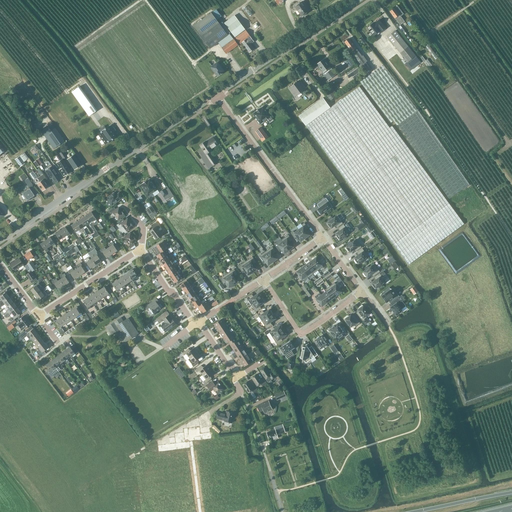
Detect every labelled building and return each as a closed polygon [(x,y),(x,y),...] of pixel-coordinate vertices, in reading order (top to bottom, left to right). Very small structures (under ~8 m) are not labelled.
[(306,15),(306,14),(309,11),(305,6),(305,5),(303,1),(295,7),(302,16),(303,16),(304,16),(306,15)] [(390,12),(397,21),(395,23),(397,27),(405,22),(401,16),(404,14),(398,6),(395,9),(395,8),(390,12)] [(214,9),(218,17),(223,15),(218,7),(214,9)] [(212,13),(211,13),(194,26),(211,48),(228,35),(212,13)] [(224,23),(235,37),(245,29),(235,15),(224,23)] [(381,32),(385,28),(379,20),(375,23),(374,23),(367,28),(369,30),(368,31),(369,31),(372,35),(379,29),(381,32)] [(143,28),(137,32),(144,41),(149,37),(147,34),(149,32),(146,28),(144,29),(143,28)] [(254,49),(251,45),(255,42),(250,36),(246,30),(236,38),(240,44),(242,43),(249,52),(254,49)] [(404,30),(402,32),(404,35),(408,40),(410,39),(404,30)] [(387,37),(404,58),(402,60),(405,64),(406,64),(411,70),(421,63),(395,31),(387,37)] [(226,54),(230,51),(238,45),(234,39),(232,41),(229,36),(219,43),(226,54)] [(130,38),(124,43),(131,51),(137,47),(130,38)] [(356,61),(360,67),(362,66),(368,74),(372,70),(366,62),(367,61),(363,56),(362,57),(349,39),(344,42),(349,48),(348,49),(356,61)] [(117,48),(111,53),(117,62),(123,57),(117,48)] [(347,56),(351,64),(355,62),(351,54),(347,56)] [(430,70),(432,69),(430,67),(432,65),(428,59),(426,60),(422,56),(421,58),(430,70)] [(99,63),(97,65),(100,69),(102,68),(105,71),(110,67),(103,58),(98,62),(99,63)] [(328,81),(336,75),(325,59),(317,65),(324,73),(323,74),(328,81)] [(218,63),(211,67),(218,76),(222,73),(221,73),(223,71),(218,63)] [(384,64),(360,82),(391,123),(392,122),(394,121),(397,125),(400,129),(440,184),(450,198),(470,184),(461,171),(445,149),(423,118),(422,116),(418,110),(392,75),(384,64)] [(357,65),(345,73),(349,78),(361,70),(357,65)] [(174,76),(168,81),(174,89),(180,85),(179,83),(174,76)] [(129,85),(128,86),(132,90),(138,86),(134,81),(133,82),(131,84),(129,85)] [(168,81),(162,85),(167,92),(168,94),(174,89),(168,81)] [(297,95),(306,89),(300,81),(291,87),(297,95)] [(180,85),(174,89),(180,98),(186,93),(181,86),(180,85)] [(72,92),(89,116),(98,110),(80,86),(72,92)] [(123,90),(122,91),(126,95),(132,90),(128,86),(128,87),(126,88),(123,90)] [(138,86),(132,90),(135,95),(141,90),(138,86)] [(448,203),(435,184),(392,126),(390,128),(359,86),(330,108),(323,98),(299,116),(306,126),(381,228),(409,265),(465,224),(448,203)] [(325,93),(331,101),(338,95),(333,87),(325,93)] [(174,89),(168,94),(169,95),(174,102),(180,98),(174,89)] [(132,90),(126,95),(129,99),(135,95),(132,90)] [(141,90),(135,95),(139,99),(145,95),(141,90)] [(135,95),(129,99),(133,104),(139,99),(135,95)] [(145,95),(139,99),(142,103),(148,99),(145,95)] [(139,99),(133,104),(136,108),(142,103),(139,99)] [(148,99),(142,103),(145,108),(146,108),(148,107),(150,105),(151,104),(148,99)] [(142,103),(136,108),(140,113),(141,112),(143,110),(145,109),(145,108),(142,103)] [(270,117),(271,117),(263,107),(263,106),(259,109),(257,111),(253,114),(260,124),(267,120),(271,118),(270,117)] [(52,124),(41,132),(53,149),(64,141),(52,124)] [(101,132),(98,134),(105,144),(109,141),(112,139),(113,140),(117,137),(113,133),(115,131),(113,129),(114,129),(112,125),(109,127),(109,126),(106,129),(106,128),(104,130),(103,128),(102,128),(100,130),(99,130),(101,132)] [(262,141),(268,137),(260,128),(255,132),(262,141)] [(218,145),(213,138),(207,142),(206,141),(200,145),(206,154),(201,157),(209,169),(217,163),(210,152),(209,151),(218,145)] [(74,169),(80,165),(73,155),(67,159),(74,169)] [(19,156),(15,160),(19,165),(23,162),(19,156)] [(42,164),(39,159),(34,162),(38,167),(42,164)] [(61,159),(57,162),(61,168),(59,170),(63,176),(65,175),(65,176),(70,172),(66,165),(65,165),(61,159)] [(56,182),(60,179),(51,167),(45,171),(50,179),(51,178),(54,182),(53,183),(54,185),(57,183),(56,182)] [(37,184),(42,191),(48,187),(44,181),(46,179),(43,174),(37,178),(40,182),(37,184)] [(147,184),(153,193),(155,196),(160,193),(150,179),(146,182),(147,184),(146,184),(147,184)] [(153,193),(147,184),(146,184),(147,184),(146,182),(140,185),(140,186),(148,197),(153,193)] [(31,200),(33,198),(32,198),(38,194),(32,185),(24,191),(22,189),(18,191),(21,196),(22,195),(27,201),(30,199),(31,200)] [(119,200),(123,197),(119,193),(116,195),(114,193),(107,199),(112,205),(119,200)] [(322,215),(332,207),(326,198),(317,204),(320,208),(318,209),(318,210),(317,211),(320,214),(321,214),(322,215)] [(152,206),(146,210),(150,215),(155,211),(152,206)] [(118,220),(125,215),(119,207),(116,210),(114,207),(109,211),(111,213),(113,213),(118,220)] [(96,219),(92,212),(87,215),(94,226),(99,223),(96,219)] [(94,226),(87,215),(82,219),(86,226),(89,223),(92,227),(94,226)] [(276,216),(269,221),(272,225),(279,220),(276,216)] [(337,216),(333,219),(327,224),(330,228),(331,227),(331,228),(336,225),(337,228),(343,224),(337,216)] [(86,226),(82,219),(77,222),(81,229),(82,230),(84,233),(85,232),(85,231),(83,228),(86,226)] [(123,219),(118,223),(120,225),(121,224),(127,232),(134,227),(128,219),(125,221),(123,219)] [(104,220),(99,224),(102,229),(107,225),(104,220)] [(362,223),(357,227),(360,230),(364,227),(368,224),(365,221),(362,223)] [(81,229),(77,222),(72,225),(76,232),(79,230),(82,234),(84,233),(82,230),(81,229)] [(156,239),(163,235),(159,229),(161,227),(157,222),(151,226),(153,229),(150,232),(153,236),(153,235),(156,239)] [(267,223),(260,228),(263,231),(270,226),(267,223)] [(309,235),(306,230),(308,228),(304,223),(302,225),(303,227),(299,230),(305,238),(309,235)] [(349,232),(344,225),(338,229),(340,231),(336,234),(337,235),(336,236),(339,240),(342,238),(343,239),(346,237),(345,236),(349,232)] [(69,233),(70,233),(66,227),(61,230),(65,237),(67,235),(68,237),(71,235),(69,233)] [(60,240),(65,237),(61,230),(56,234),(60,240)] [(305,238),(299,230),(295,233),(293,231),(291,233),(295,238),(297,237),(300,241),(305,238)] [(134,242),(137,240),(131,232),(124,237),(130,245),(129,246),(131,249),(135,245),(134,242)] [(286,236),(281,240),(285,245),(288,249),(289,250),(293,247),(292,246),(292,244),(290,242),(292,240),(288,235),(286,236)] [(51,237),(46,241),(50,247),(53,245),(54,247),(57,246),(51,237)] [(88,238),(83,242),(88,248),(96,242),(93,238),(90,240),(88,238)] [(277,243),(274,245),(278,250),(281,249),(283,252),(284,253),(289,250),(288,249),(285,245),(281,240),(281,239),(276,242),(277,243)] [(362,248),(356,240),(352,243),(350,241),(347,243),(349,245),(345,248),(348,252),(349,251),(350,252),(354,249),(356,252),(362,248)] [(50,247),(46,241),(41,244),(47,252),(49,251),(48,248),(50,247)] [(164,241),(159,244),(164,251),(168,249),(168,248),(164,241)] [(112,254),(118,251),(114,245),(114,244),(113,242),(109,245),(110,247),(108,248),(112,254)] [(159,254),(164,251),(159,244),(155,247),(159,254)] [(57,249),(60,252),(52,257),(54,259),(62,254),(64,253),(60,247),(57,249)] [(112,254),(108,248),(106,249),(105,247),(101,250),(102,252),(103,252),(107,258),(112,254)] [(276,252),(272,247),(265,252),(273,262),(277,259),(274,254),(276,252)] [(368,256),(362,248),(357,253),(358,255),(354,258),(355,259),(354,260),(357,264),(361,262),(362,263),(365,261),(364,259),(368,256)] [(96,265),(101,261),(97,255),(98,255),(97,253),(98,252),(95,249),(88,253),(92,259),(96,265)] [(160,260),(167,255),(170,254),(169,252),(169,251),(168,249),(164,251),(159,254),(157,256),(160,260)] [(30,251),(25,255),(28,260),(34,256),(36,260),(38,258),(34,253),(33,254),(30,251)] [(273,262),(265,252),(258,257),(262,262),(265,260),(268,265),(273,262)] [(63,258),(66,256),(64,254),(57,258),(62,265),(65,264),(61,258),(60,258),(62,257),(63,258)] [(171,257),(169,258),(167,255),(160,260),(163,265),(172,259),(171,257)] [(252,257),(245,261),(253,273),(257,271),(256,269),(257,269),(254,264),(256,262),(252,257)] [(13,261),(9,264),(13,269),(13,268),(15,271),(24,265),(19,258),(14,262),(13,261)] [(44,264),(41,258),(33,263),(32,261),(28,264),(30,268),(32,271),(44,264)] [(96,265),(92,259),(90,260),(89,258),(85,260),(86,263),(87,262),(91,268),(96,265)] [(175,260),(174,258),(172,259),(163,265),(166,269),(173,264),(172,262),(175,260)] [(312,262),(318,270),(323,267),(322,265),(323,264),(320,260),(319,261),(316,258),(312,260),(313,261),(312,262)] [(253,273),(245,261),(238,266),(242,272),(244,270),(248,275),(248,274),(249,275),(253,273)] [(313,274),(318,270),(312,262),(310,263),(310,262),(306,265),(312,272),(313,274)] [(80,275),(85,272),(81,266),(82,265),(81,263),(77,266),(78,268),(76,269),(80,275)] [(175,267),(173,264),(166,269),(169,274),(179,267),(180,267),(178,265),(175,267)] [(366,270),(363,272),(366,277),(367,276),(368,277),(372,274),(373,277),(380,272),(377,267),(374,264),(371,266),(369,268),(368,266),(365,268),(366,270)] [(307,276),(312,272),(306,265),(303,268),(302,269),(307,276)] [(181,269),(179,267),(169,274),(172,278),(179,273),(178,271),(181,269)] [(80,275),(76,269),(74,271),(72,268),(69,271),(70,273),(71,273),(75,279),(80,275)] [(227,274),(234,285),(238,283),(237,282),(238,281),(235,276),(238,275),(234,269),(227,274)] [(308,278),(307,276),(302,269),(301,270),(300,269),(297,272),(299,276),(298,276),(301,280),(302,279),(303,281),(308,278)] [(133,280),(134,282),(136,281),(134,279),(138,277),(137,275),(135,272),(133,270),(128,273),(133,280)] [(373,284),(372,285),(375,289),(378,287),(380,288),(382,286),(381,284),(385,281),(382,276),(385,274),(383,271),(380,274),(380,273),(374,278),(376,280),(372,283),(373,284)] [(31,281),(35,278),(31,272),(27,275),(31,281)] [(181,272),(179,273),(172,278),(173,281),(173,282),(173,283),(174,283),(175,283),(177,281),(179,283),(186,279),(181,272)] [(128,273),(123,277),(127,284),(133,280),(128,273)] [(64,286),(69,283),(65,276),(66,276),(65,274),(61,276),(62,278),(60,280),(64,286)] [(234,285),(227,274),(220,278),(223,284),(226,282),(229,287),(230,287),(231,288),(234,285)] [(124,285),(127,284),(123,277),(118,280),(122,287),(123,289),(126,287),(124,285)] [(64,286),(60,280),(58,281),(56,279),(52,282),(54,284),(55,283),(59,290),(64,286)] [(122,287),(118,280),(112,284),(118,292),(120,291),(119,289),(122,287)] [(183,290),(191,285),(188,280),(180,285),(183,290)] [(35,295),(41,290),(39,289),(41,287),(38,283),(36,285),(37,286),(31,290),(35,295)] [(330,286),(336,295),(337,294),(338,295),(341,292),(339,288),(340,288),(337,284),(336,285),(335,283),(330,286)] [(186,295),(194,290),(192,287),(194,286),(193,284),(191,285),(183,290),(186,295)] [(335,296),(336,295),(330,286),(325,290),(326,292),(332,299),(335,296)] [(383,293),(381,294),(387,301),(390,299),(392,302),(400,295),(398,292),(395,294),(389,286),(382,292),(383,293)] [(105,287),(99,291),(104,297),(105,299),(107,298),(106,296),(109,294),(105,287)] [(45,296),(47,295),(44,291),(42,292),(41,290),(35,295),(39,300),(45,296)] [(189,299),(197,294),(194,290),(186,295),(189,299)] [(104,297),(99,291),(94,294),(98,301),(99,301),(100,302),(102,301),(101,299),(104,297)] [(328,302),(332,299),(326,292),(321,295),(326,302),(327,301),(328,302)] [(3,302),(9,297),(5,293),(0,296),(0,298),(1,300),(3,302)] [(325,303),(326,302),(321,295),(320,293),(314,297),(316,299),(315,300),(318,304),(319,303),(322,306),(325,304),(325,303)] [(98,301),(94,294),(89,297),(93,304),(94,306),(97,304),(96,303),(98,301)] [(192,304),(200,299),(197,294),(189,299),(192,304)] [(251,305),(262,298),(262,297),(260,294),(259,294),(254,297),(252,294),(246,298),(251,305)] [(6,307),(13,302),(9,297),(3,302),(4,304),(6,307)] [(89,297),(84,301),(89,309),(91,308),(90,306),(93,304),(89,297)] [(113,301),(108,304),(110,306),(117,301),(114,297),(112,299),(113,301)] [(156,302),(158,301),(157,298),(145,307),(147,310),(150,308),(154,313),(163,306),(161,303),(159,305),(156,302)] [(262,298),(251,305),(256,312),(261,308),(260,306),(265,303),(264,302),(265,301),(262,298)] [(401,309),(406,306),(402,301),(401,302),(398,298),(391,303),(392,306),(390,308),(396,316),(403,311),(402,311),(401,309)] [(202,303),(206,301),(205,299),(202,302),(200,299),(192,304),(195,308),(198,307),(202,303)] [(202,303),(207,311),(211,308),(207,300),(206,301),(202,303)] [(5,315),(16,307),(13,302),(6,307),(8,309),(6,310),(6,311),(4,313),(5,315)] [(202,314),(207,311),(202,303),(198,307),(202,314)] [(359,311),(356,313),(365,325),(369,322),(367,318),(365,316),(369,314),(367,312),(368,311),(366,308),(365,309),(362,305),(358,308),(359,309),(358,310),(359,311)] [(20,312),(16,307),(5,315),(7,317),(12,313),(14,316),(12,317),(14,320),(20,315),(18,313),(20,312)] [(72,310),(76,317),(82,314),(77,307),(72,310)] [(73,319),(76,317),(72,310),(66,314),(71,321),(71,320),(72,322),(74,321),(73,319)] [(262,321),(273,314),(271,310),(270,311),(269,310),(264,313),(263,310),(257,314),(262,321)] [(91,319),(99,313),(98,311),(92,315),(90,312),(87,314),(91,319)] [(166,311),(156,319),(159,324),(164,320),(166,323),(162,327),(160,328),(160,330),(161,331),(163,331),(164,330),(166,332),(176,324),(172,319),(169,316),(170,316),(166,311)] [(66,314),(61,317),(66,324),(71,321),(66,314)] [(273,314),(262,321),(266,328),(272,325),(270,322),(275,319),(275,318),(275,317),(273,314)] [(85,319),(80,323),(81,325),(89,320),(86,315),(83,317),(85,319)] [(351,315),(349,316),(349,315),(344,318),(347,322),(346,323),(348,326),(349,325),(351,327),(354,325),(356,327),(360,323),(354,315),(351,316),(351,315)] [(19,322),(17,324),(21,330),(29,324),(23,316),(18,320),(19,322)] [(61,327),(66,324),(61,317),(56,321),(61,327)] [(113,335),(119,331),(126,342),(133,337),(133,338),(135,337),(137,336),(138,335),(137,334),(139,334),(128,318),(124,321),(121,318),(107,327),(113,335)] [(218,329),(226,324),(222,319),(214,324),(218,329)] [(6,326),(7,329),(8,328),(11,325),(12,325),(16,322),(14,320),(10,323),(6,326)] [(334,326),(332,327),(332,328),(329,330),(336,340),(345,334),(338,323),(334,326)] [(221,334),(229,329),(226,324),(218,329),(221,334)] [(272,337),(284,330),(281,326),(281,327),(280,326),(275,329),(273,327),(264,333),(266,335),(270,333),(272,337)] [(19,335),(22,339),(24,338),(26,341),(27,341),(29,339),(30,338),(36,333),(37,333),(38,333),(37,332),(35,330),(34,330),(33,328),(32,329),(30,327),(19,335)] [(224,339),(232,334),(229,329),(221,334),(224,339)] [(284,330),(272,337),(277,344),(283,341),(281,338),(286,335),(285,334),(286,334),(284,330)] [(36,333),(30,338),(34,343),(40,338),(37,333),(36,333)] [(227,344),(229,342),(234,339),(235,338),(232,334),(224,339),(227,344)] [(319,337),(317,338),(314,341),(320,349),(329,343),(323,335),(319,337)] [(40,338),(34,343),(38,348),(38,347),(44,343),(40,338)] [(234,339),(229,342),(231,345),(230,345),(234,350),(242,345),(238,340),(236,342),(234,339)] [(280,348),(287,358),(292,355),(289,351),(294,348),(290,341),(280,348)] [(44,343),(38,347),(42,352),(48,348),(44,343)] [(237,355),(245,350),(242,345),(234,350),(237,355)] [(307,346),(305,347),(303,347),(300,358),(303,359),(306,363),(311,360),(309,357),(312,355),(314,358),(318,355),(312,346),(308,348),(307,346)] [(70,347),(65,350),(70,357),(73,360),(75,359),(72,355),(75,353),(76,355),(79,352),(75,347),(72,349),(70,347)] [(187,361),(198,352),(195,348),(190,352),(188,349),(183,353),(185,356),(184,356),(187,361)] [(70,357),(65,350),(60,354),(65,360),(68,364),(70,363),(67,359),(70,357)] [(237,355),(232,358),(233,360),(238,356),(240,360),(248,354),(245,350),(237,355)] [(198,352),(187,361),(186,362),(191,368),(198,363),(196,361),(201,357),(198,352)] [(65,360),(60,354),(56,358),(61,364),(63,368),(65,366),(62,363),(65,360)] [(248,354),(240,360),(243,364),(244,364),(245,367),(254,361),(252,358),(251,359),(248,354)] [(56,358),(51,361),(59,371),(61,370),(58,366),(61,364),(56,358)] [(50,370),(47,371),(52,377),(59,371),(51,361),(46,365),(50,370)] [(202,375),(210,369),(207,365),(202,368),(200,366),(195,370),(197,372),(199,371),(202,375)] [(263,369),(260,371),(266,379),(268,382),(271,380),(276,377),(272,372),(270,374),(266,367),(265,368),(264,366),(262,368),(263,369)] [(210,369),(202,375),(200,377),(203,381),(204,381),(206,383),(211,379),(209,377),(214,373),(210,369)] [(263,387),(267,384),(264,379),(261,381),(257,374),(251,378),(257,386),(261,384),(263,387)] [(217,394),(224,389),(218,381),(215,384),(213,382),(207,386),(210,390),(212,388),(217,394)] [(248,381),(243,385),(248,393),(252,391),(256,396),(260,393),(255,386),(252,387),(248,381)] [(278,400),(287,396),(284,390),(275,394),(278,400)] [(271,407),(274,406),(271,401),(264,404),(263,403),(257,406),(259,412),(263,410),(265,413),(272,409),(271,407)] [(224,413),(218,412),(216,418),(224,420),(224,421),(232,423),(234,413),(226,411),(226,414),(224,414),(224,413)] [(159,443),(160,449),(191,446),(192,441),(194,441),(194,439),(198,440),(198,438),(202,438),(203,434),(212,433),(212,430),(204,429),(201,429),(201,424),(184,426),(185,430),(176,431),(175,434),(170,435),(171,441),(159,443)] [(269,438),(273,437),(274,439),(278,438),(277,435),(276,435),(282,433),(280,426),(276,427),(277,429),(267,432),(269,438)]
